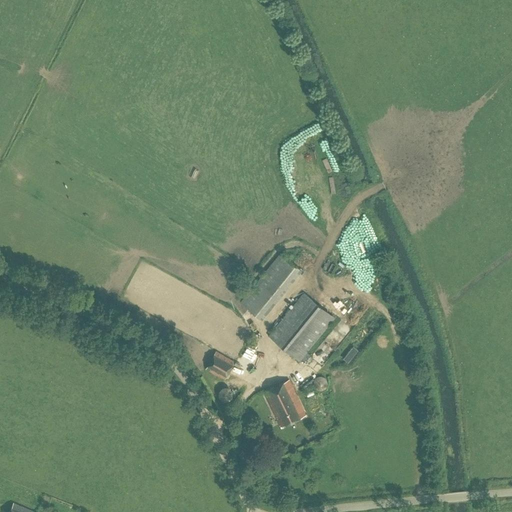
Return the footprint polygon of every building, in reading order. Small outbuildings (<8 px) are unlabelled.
[(357,226),(357,234),(368,235),(368,226),(357,226)] [(347,249),(355,246),(350,232),(342,235),(347,249)] [(255,281),(245,303),(259,310),(270,287),(255,281)] [(300,361),(335,318),(303,292),(268,336),(300,361)] [(344,304),(337,312),(345,319),(352,311),(344,304)] [(224,379),(234,361),(216,352),(206,369),(224,379)] [(281,427),(306,415),(290,380),(264,392),(281,427)] [(35,511),(13,503),(9,511),(36,511),(35,511)]
